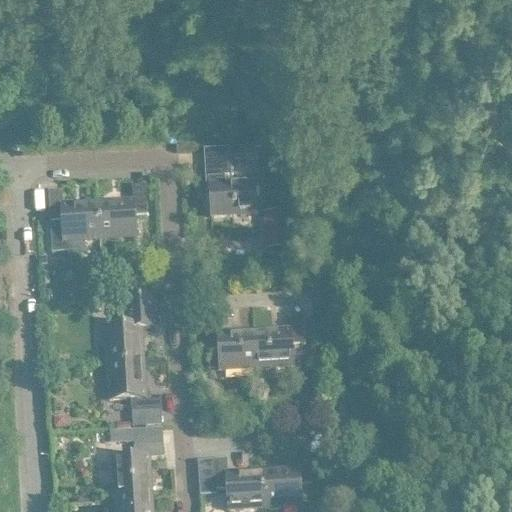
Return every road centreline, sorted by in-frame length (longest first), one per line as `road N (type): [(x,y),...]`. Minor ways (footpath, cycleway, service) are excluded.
road 1 (residential): [(33,511),(17,164)]
road 2 (residential): [(17,164),(160,156),(178,305)]
road 3 (residential): [(178,305),(184,445)]
road 4 (residential): [(184,445),(317,439)]
road 5 (residential): [(308,296),(178,305)]
